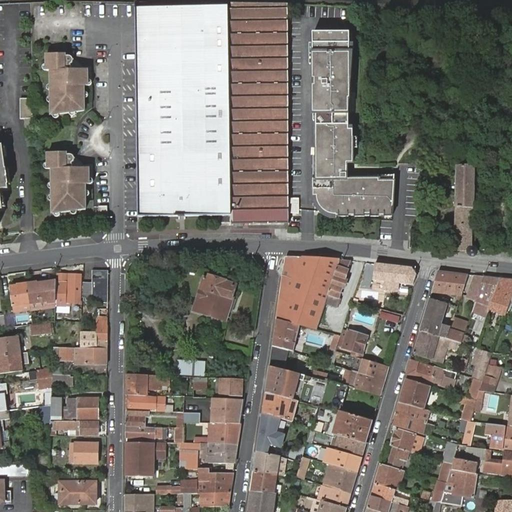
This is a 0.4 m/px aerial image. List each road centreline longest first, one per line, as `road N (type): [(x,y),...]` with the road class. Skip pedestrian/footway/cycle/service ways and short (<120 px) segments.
road 1 (residential): [(237,511),(275,247)]
road 2 (residential): [(117,249),(115,511)]
road 3 (residential): [(428,260),(357,511)]
road 4 (residential): [(114,22),(117,249)]
road 5 (residential): [(117,249),(275,247)]
road 6 (residential): [(275,247),(428,260)]
